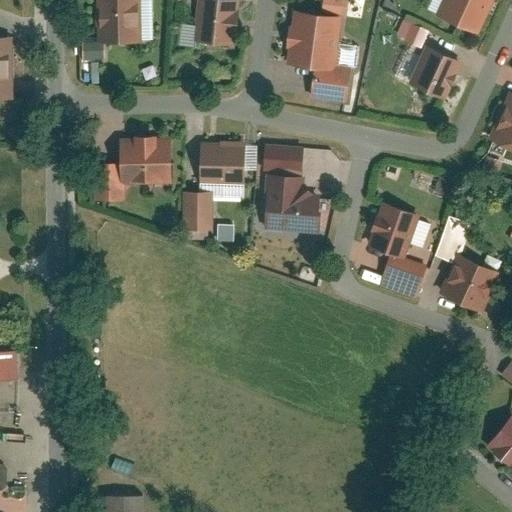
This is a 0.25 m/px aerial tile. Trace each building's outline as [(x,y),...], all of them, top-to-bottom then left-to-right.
[(94,0),(96,42),(142,40),(140,0),(94,0)] [(197,0),(194,40),(235,44),(239,0),(197,0)] [(442,0),(435,16),(480,37),(496,0),(442,0)] [(343,16),(292,10),(285,61),(336,68),(343,16)] [(403,18),(396,35),(421,47),(428,30),(403,18)] [(20,38),(0,38),(0,97),(20,98),(20,38)] [(425,42),(406,81),(445,99),(463,60),(425,42)] [(511,92),(490,142),(511,152),(511,92)] [(115,182),(168,182),(168,137),(115,137),(115,182)] [(196,182),(242,183),(242,145),(196,145),(196,182)] [(262,232),(320,234),(322,188),(304,187),(304,176),(265,175),(262,232)] [(418,214),(380,201),(365,246),(404,259),(418,214)] [(217,240),(233,239),(232,224),(216,224),(217,240)] [(457,252),(440,291),(484,309),(500,270),(457,252)] [(0,352),(0,379),(13,379),(13,352),(0,352)] [(511,360),(501,374),(511,382),(511,360)] [(511,409),(484,445),(490,449),(488,452),(504,465),(506,463),(511,467),(511,409)] [(125,511),(125,481),(88,481),(88,511),(125,511)]
